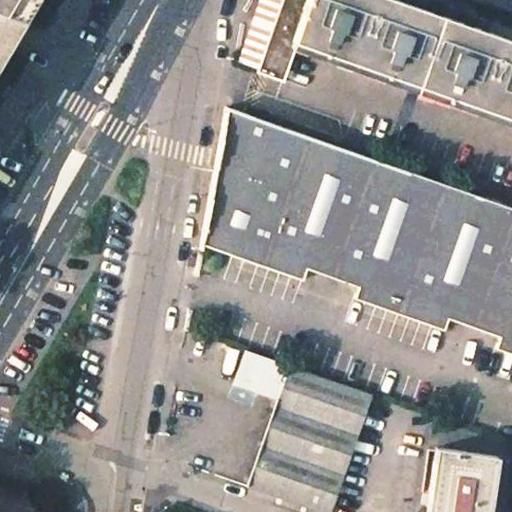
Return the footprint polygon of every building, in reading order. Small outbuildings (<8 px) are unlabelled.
[(0,0),(0,9),(23,18),(34,0),(0,0)] [(511,39),(398,0),(281,0),(269,35),(256,72),(283,81),(298,39),(511,116),(511,39)] [(0,58),(23,18),(0,9),(0,58)] [(511,207),(225,106),(221,127),(200,243),(306,281),(310,269),(362,288),(357,300),(446,332),(451,320),(502,338),(498,351),(511,356),(511,207)] [(306,511),(330,511),(367,391),(237,353),(227,387),(269,400),(241,492),(306,511)] [(434,446),(424,511),(488,511),(496,457),(434,446)]
